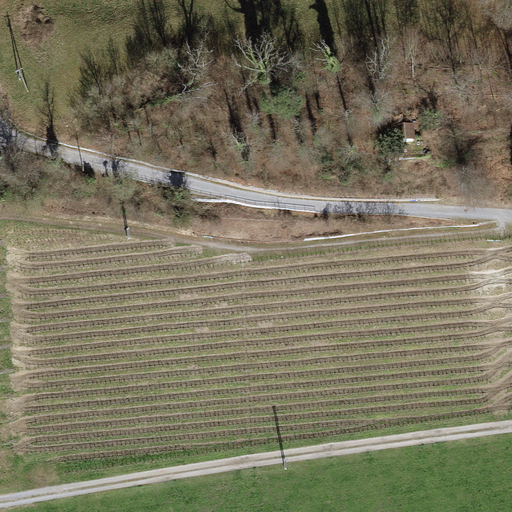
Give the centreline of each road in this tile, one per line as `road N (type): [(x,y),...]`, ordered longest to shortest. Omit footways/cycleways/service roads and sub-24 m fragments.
road 1 (track): [(511,216),(309,205),(178,181),(0,132)]
road 2 (track): [(0,501),(511,426)]
road 3 (track): [(511,224),(249,248)]
